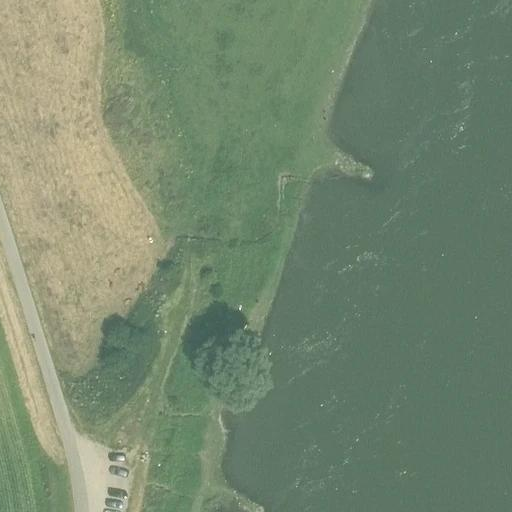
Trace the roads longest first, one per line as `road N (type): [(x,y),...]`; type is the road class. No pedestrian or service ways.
road 1 (track): [(75,456),(112,465),(188,269),(258,0)]
road 2 (unclassified): [(79,511),(75,456),(0,218)]
